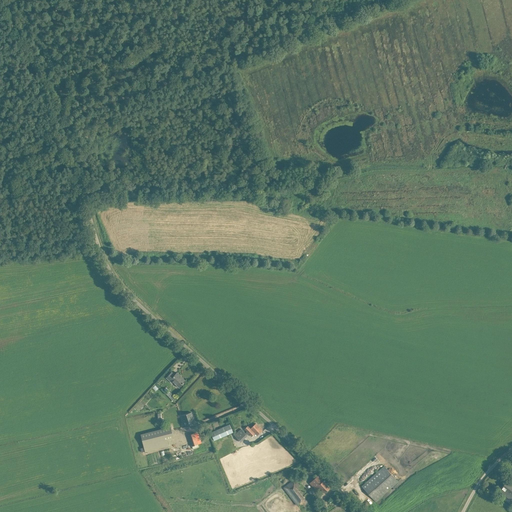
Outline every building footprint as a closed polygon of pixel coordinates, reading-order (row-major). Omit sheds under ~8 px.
[(172,380),(179,387),(186,380),(177,372),(175,375),(172,372),(167,378),(171,382),(172,380)] [(169,391),(166,394),(173,401),(176,398),(169,391)] [(191,412),(182,415),(186,427),(195,424),(191,412)] [(262,430),(256,423),(250,429),(248,426),(245,429),(252,437),(255,433),(257,435),(262,430)] [(211,433),(214,440),(233,432),(230,424),(211,433)] [(141,434),(144,448),(141,448),(142,452),(145,451),(145,452),(169,446),(168,440),(174,438),(171,427),(141,434)] [(235,435),(241,442),(248,435),(241,429),(235,435)] [(189,435),(193,449),(199,447),(194,433),(189,435)] [(362,486),(376,502),(398,481),(384,466),(362,486)] [(320,487),(325,493),(330,488),(323,480),(322,481),(318,476),(314,479),(310,483),(316,490),(320,487)] [(283,487),(297,505),(305,499),(296,488),(300,485),(295,479),(283,487)] [(506,482),(499,491),(503,494),(511,500),(511,486),(510,485),(506,482)] [(318,507),(321,511),(327,508),(324,502),(322,503),(322,505),(318,507)]
